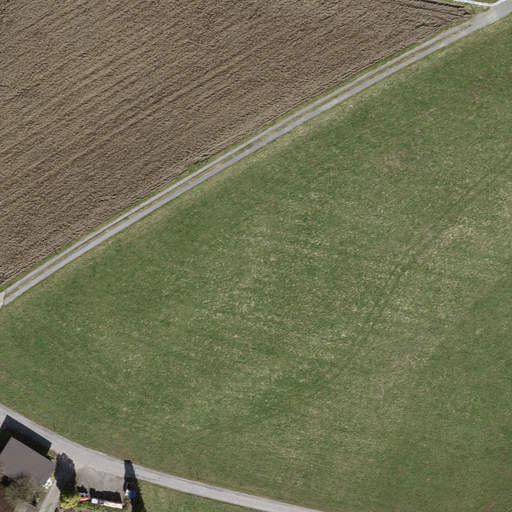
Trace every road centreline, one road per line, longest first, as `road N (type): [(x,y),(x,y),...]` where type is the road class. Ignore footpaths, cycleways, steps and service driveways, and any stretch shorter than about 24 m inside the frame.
road 1 (track): [(0,301),(321,105),(511,5)]
road 2 (unclassified): [(0,409),(118,470),(299,511)]
